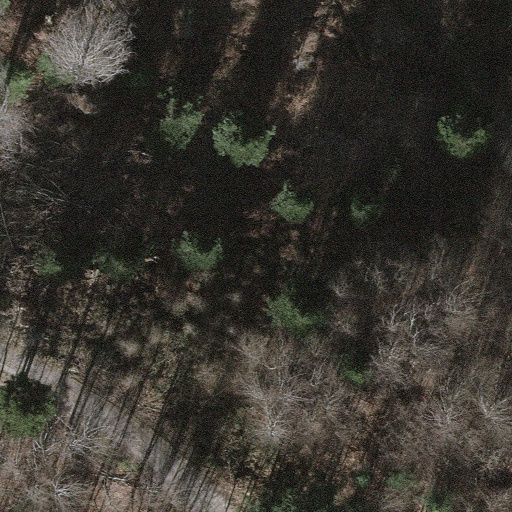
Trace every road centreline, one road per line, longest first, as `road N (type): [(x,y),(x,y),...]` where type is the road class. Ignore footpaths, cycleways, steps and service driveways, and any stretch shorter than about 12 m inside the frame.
road 1 (track): [(180,511),(0,353)]
road 2 (track): [(511,139),(404,0)]
